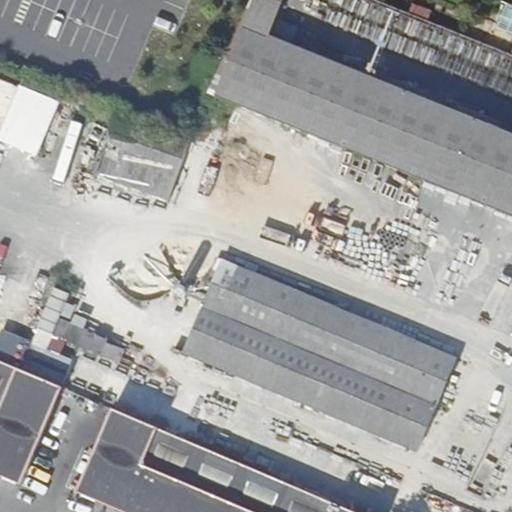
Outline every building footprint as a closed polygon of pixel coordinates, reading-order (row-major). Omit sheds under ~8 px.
[(511,135),(295,47),(313,0),(252,0),(210,97),(511,219),(511,135)] [(511,3),(508,2),(499,26),(511,30),(511,3)] [(0,136),(22,85),(0,75),(0,136)] [(169,201),(184,156),(111,133),(97,178),(169,201)] [(211,262),(173,352),(406,447),(445,356),(211,262)] [(54,286),(37,339),(3,328),(0,337),(0,355),(34,367),(36,360),(70,371),(75,357),(58,352),(63,338),(97,349),(103,332),(69,321),(77,294),(54,286)] [(0,476),(24,487),(65,392),(0,364),(0,476)] [(118,511),(347,511),(114,413),(81,496),(118,511)]
